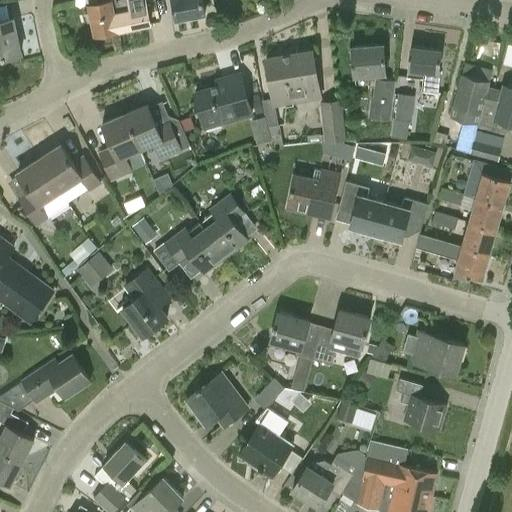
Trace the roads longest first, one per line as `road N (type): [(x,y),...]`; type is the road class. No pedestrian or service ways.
road 1 (residential): [(131,387),(300,266),(511,317)]
road 2 (residential): [(60,88),(265,27),(316,0)]
road 3 (residential): [(262,511),(209,471),(131,387)]
road 4 (residential): [(467,511),(511,341)]
road 5 (residential): [(35,511),(78,435),(131,387)]
